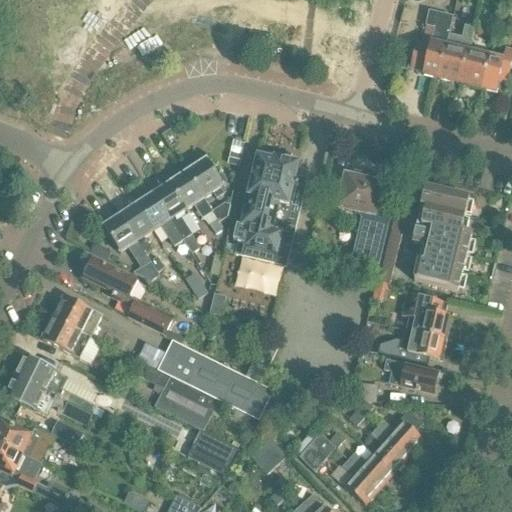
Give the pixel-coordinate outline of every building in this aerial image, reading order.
[(410,70),(424,73),(423,78),(438,81),(447,47),(449,37),(453,20),(430,14),(422,48),(416,46),(410,70)] [(465,28),(462,40),(449,37),(447,47),(438,81),(460,87),(474,31),(465,28)] [(475,31),(474,31),(460,87),(483,92),(491,58),(469,53),(475,31)] [(504,61),(491,58),(483,92),(497,96),(500,83),(507,85),(510,72),(511,72),(511,51),(506,50),(504,61)] [(234,144),(229,167),(239,169),(244,146),(234,144)] [(249,199),(242,229),(237,228),(233,244),(238,245),(235,258),(286,270),(307,182),(296,179),(299,167),(290,165),(292,156),(286,155),(284,164),(275,162),(275,164),(259,160),(249,199)] [(206,203),(214,197),(216,201),(226,195),(224,189),(225,188),(226,183),(222,177),(216,177),(207,163),(197,169),(195,166),(192,165),(187,169),(186,172),(188,175),(206,203)] [(358,215),(362,220),(352,259),(377,265),(388,218),(374,214),(380,187),(377,186),(378,179),(353,173),(351,180),(344,179),(344,182),(339,185),(342,190),(337,210),(358,215)] [(204,221),(208,228),(210,227),(217,237),(224,232),(220,225),(213,214),(206,203),(188,175),(171,186),(189,213),(195,210),(203,222),(204,221)] [(191,254),(192,256),(200,251),(192,238),(193,238),(181,219),(189,213),(171,186),(169,183),(160,188),(162,192),(153,198),(191,254)] [(413,193),(403,191),(380,285),(390,287),(413,193)] [(420,265),(418,264),(413,283),(459,294),(472,237),(462,234),(470,202),(426,192),(416,233),(412,247),(423,250),(420,265)] [(155,236),(162,231),(174,249),(176,248),(183,259),(184,258),(187,262),(193,258),(192,256),(191,254),(153,198),(137,208),(155,236)] [(231,207),(225,206),(213,214),(220,225),(228,220),(231,207)] [(146,259),(149,265),(156,276),(165,271),(158,260),(151,264),(147,258),(156,252),(148,240),(155,236),(137,208),(120,219),(146,259)] [(121,258),(129,253),(137,265),(139,264),(146,259),(120,219),(103,230),(121,258)] [(151,284),(158,279),(156,276),(149,265),(146,259),(139,264),(137,265),(141,271),(133,275),(151,284)] [(111,301),(134,312),(129,321),(165,339),(174,320),(131,299),(139,284),(94,262),(84,282),(114,296),(111,301)] [(373,288),(369,303),(380,305),(383,290),(373,288)] [(222,321),(226,300),(213,297),(209,319),(222,321)] [(403,319),(410,321),(407,333),(445,341),(449,321),(445,320),(448,307),(408,298),(403,319)] [(103,319),(63,299),(52,321),(92,341),(103,319)] [(41,342),(80,363),(92,341),(52,321),(41,342)] [(408,355),(417,358),(439,363),(445,341),(407,333),(407,334),(405,333),(400,354),(408,356),(408,355)] [(229,409),(259,424),(275,431),(289,402),(260,388),(261,386),(246,379),(245,381),(172,344),(166,356),(145,346),(136,363),(148,369),(218,404),(229,409)] [(246,379),(261,386),(266,375),(278,351),(263,344),(246,379)] [(69,381),(26,360),(16,379),(93,417),(94,415),(70,403),(73,397),(63,392),(69,381)] [(392,375),(389,387),(401,390),(434,398),(438,376),(406,368),(386,363),(384,374),(392,375)] [(154,411),(155,411),(165,416),(203,435),(218,404),(148,369),(142,381),(164,392),(154,411)] [(16,379),(6,400),(47,420),(53,409),(89,427),(94,418),(93,417),(16,379)] [(350,403),(365,405),(366,405),(376,406),(378,389),(352,386),(350,403)] [(365,405),(357,413),(365,420),(373,412),(366,405),(365,405)] [(259,424),(229,409),(225,417),(255,432),(259,424)] [(356,430),(365,420),(357,413),(348,423),(356,430)] [(423,443),(417,437),(424,429),(411,417),(404,425),(402,424),(394,433),(384,424),(378,431),(409,459),(423,443)] [(42,433),(38,441),(0,422),(0,445),(43,466),(52,447),(50,446),(53,440),(64,445),(64,444),(43,433),(42,433)] [(47,424),(43,433),(64,444),(69,434),(47,424)] [(378,431),(371,439),(381,447),(373,456),(394,476),(409,459),(378,431)] [(337,435),(328,445),(336,452),(345,442),(337,435)] [(320,438),(299,461),(315,475),(336,452),(328,445),(320,438)] [(271,442),(250,461),(267,479),(288,459),(271,442)] [(38,484),(35,483),(43,466),(0,445),(0,471),(15,479),(12,486),(56,507),(63,493),(48,487),(46,491),(37,487),(38,484)] [(394,476),(373,456),(365,449),(357,458),(355,456),(348,464),(380,492),(394,476)] [(342,470),(352,479),(344,489),(365,508),(380,492),(348,464),(342,470)] [(129,491),(124,501),(144,510),(149,500),(129,491)] [(280,493),(270,501),(277,509),(287,501),(280,493)] [(322,509),(313,498),(297,511),(327,511),(323,508),(322,509)] [(176,500),(169,511),(200,511),(201,511),(176,500)]
